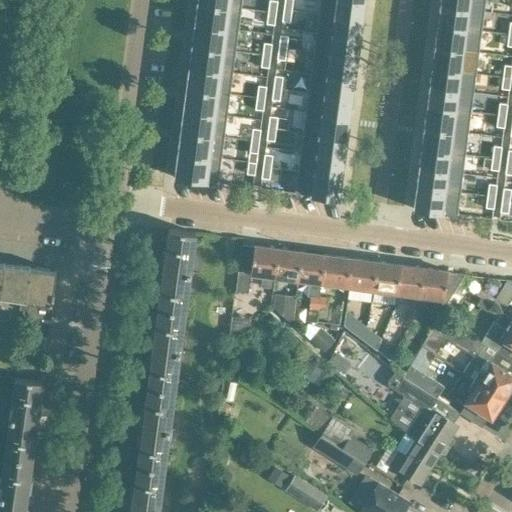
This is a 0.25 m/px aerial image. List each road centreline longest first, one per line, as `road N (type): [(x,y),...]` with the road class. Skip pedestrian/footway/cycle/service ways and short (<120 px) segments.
road 1 (residential): [(70,511),(109,224)]
road 2 (residential): [(375,233),(112,199)]
road 3 (residential): [(375,233),(406,0)]
road 4 (residential): [(112,199),(140,0)]
road 5 (residential): [(24,0),(0,177)]
road 6 (residential): [(511,251),(375,233)]
